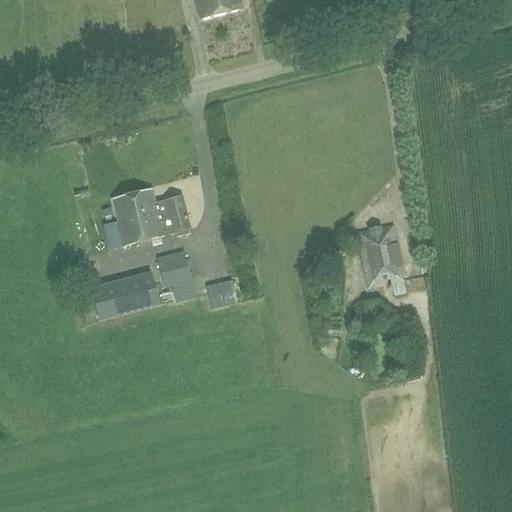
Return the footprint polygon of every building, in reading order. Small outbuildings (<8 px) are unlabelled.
[(194,0),(200,22),(243,12),(240,0),(194,0)] [(157,205),(153,191),(115,201),(127,247),(176,235),(177,239),(191,235),(190,231),(192,231),(184,198),(157,205)] [(391,278),(393,284),(395,298),(407,296),(394,227),(382,229),(383,236),(373,238),(371,232),(359,234),(369,289),(382,287),(380,280),(391,278)] [(185,254),(158,261),(165,290),(179,287),(180,293),(194,290),(185,254)] [(100,322),(160,306),(152,274),(91,289),(100,322)] [(212,310),(237,305),(232,283),(207,288),(212,310)]
